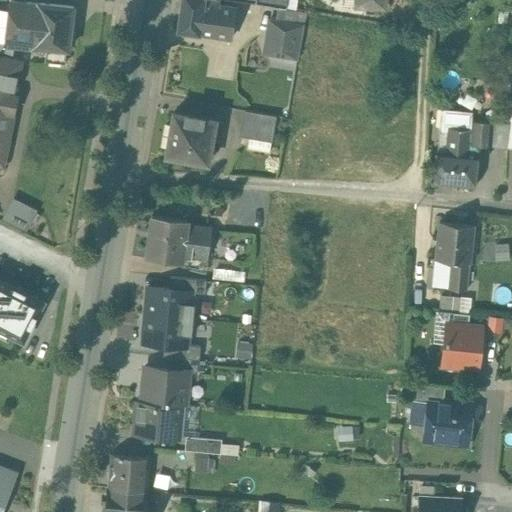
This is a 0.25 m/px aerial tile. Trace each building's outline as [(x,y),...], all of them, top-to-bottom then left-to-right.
[(72,7),(11,0),(9,10),(0,9),(0,42),(15,44),(47,47),(46,61),(65,63),(66,49),(68,49),(72,7)] [(220,1),(216,0),(183,0),(179,29),(231,37),(235,9),(219,6),(220,1)] [(255,0),(254,4),(280,8),(285,9),(286,0),(255,0)] [(297,0),(286,0),(285,9),(297,11),(298,0),(297,0)] [(384,0),(356,0),(356,7),(384,8),(384,0)] [(297,11),(285,9),(280,8),(278,20),(304,24),(306,24),(307,12),(297,11)] [(278,20),(272,19),(266,55),(298,60),(304,24),(278,20)] [(15,44),(0,42),(0,57),(12,60),(15,44)] [(0,57),(0,164),(3,165),(17,95),(13,94),(20,62),(12,60),(0,57)] [(511,77),(492,77),(491,96),(510,97),(511,77)] [(276,117),(246,111),(241,137),(271,142),(276,117)] [(200,114),(188,112),(187,115),(174,113),(172,123),(171,123),(170,127),(168,127),(165,143),(169,144),(167,158),(206,164),(209,147),(211,148),(214,128),(212,127),(213,120),(200,118),(200,114)] [(493,122),(471,120),(470,129),(481,130),(479,145),(491,146),(493,122)] [(470,129),(448,128),(446,151),(436,150),(433,183),(474,187),(477,154),(468,154),(469,144),(479,145),(481,130),(470,129)] [(15,196),(5,217),(30,228),(39,207),(15,196)] [(188,220),(153,215),(147,257),(182,261),(183,255),(187,223),(188,220)] [(472,224),(437,221),(434,259),(450,261),(468,262),(469,262),(472,224)] [(213,226),(187,223),(183,255),(208,258),(213,226)] [(468,262),(450,261),(448,288),(466,289),(468,262)] [(0,327),(23,340),(30,326),(31,327),(37,316),(35,315),(43,301),(7,283),(7,282),(6,281),(4,285),(0,282),(0,327)] [(148,284),(145,313),(192,318),(195,289),(148,284)] [(460,298),(441,296),(439,311),(458,313),(460,298)] [(145,313),(142,342),(189,347),(192,318),(145,313)] [(469,314),(454,313),(453,324),(468,326),(469,314)] [(502,317),(489,316),(487,335),(500,336),(502,317)] [(453,324),(447,324),(442,363),(478,367),(481,327),(468,326),(453,324)] [(198,359),(170,357),(169,369),(189,371),(197,372),(198,359)] [(169,369),(145,367),(142,400),(181,404),(185,404),(189,371),(169,369)] [(445,386),(409,382),(408,399),(428,401),(428,400),(444,401),(445,386)] [(142,400),(137,400),(135,427),(148,428),(147,434),(178,437),(181,404),(142,400)] [(444,401),(428,400),(428,401),(424,439),(467,444),(472,404),(444,401)] [(222,439),(186,436),(185,450),(189,450),(221,453),(222,439)] [(187,473),(189,450),(185,450),(173,449),(171,472),(187,473)] [(305,452),(291,451),(290,460),(304,462),(305,452)] [(315,453),(305,452),(304,462),(314,462),(315,453)] [(149,458),(111,455),(109,487),(147,490),(149,458)] [(210,456),(196,456),(195,473),(209,474),(210,456)] [(0,503),(11,475),(0,470),(0,503)] [(169,481),(157,480),(156,490),(168,492),(169,481)] [(147,490),(109,487),(106,511),(154,511),(155,503),(145,502),(147,490)] [(461,511),(462,498),(420,496),(419,511),(461,511)]
